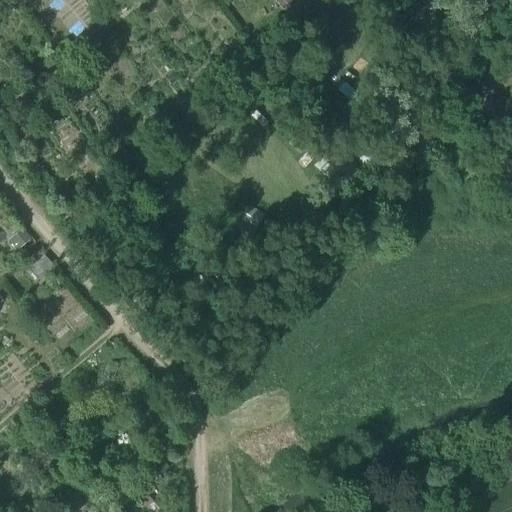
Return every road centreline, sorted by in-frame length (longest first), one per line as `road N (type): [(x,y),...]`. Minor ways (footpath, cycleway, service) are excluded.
road 1 (track): [(194,511),(178,394),(0,175)]
road 2 (track): [(511,295),(435,315),(308,379),(192,453)]
road 3 (track): [(135,0),(0,117)]
road 4 (track): [(0,427),(121,322)]
road 5 (track): [(390,181),(511,79)]
